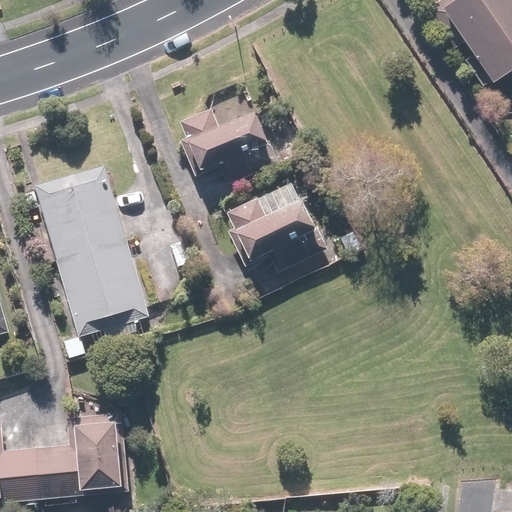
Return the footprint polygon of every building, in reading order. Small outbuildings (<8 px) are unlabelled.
[(511,0),(442,0),(424,13),(450,51),(457,46),(484,87),(511,68),(511,0)] [(259,111),(248,86),(213,102),(214,106),(171,126),(194,176),(217,165),(227,187),(277,165),(253,113),(259,111)] [(124,323),(145,317),(102,170),(32,191),(72,327),(121,313),(124,323)] [(275,276),(326,250),(291,181),(223,216),(231,232),(225,236),(241,267),(264,255),(275,276)] [(0,451),(0,503),(115,494),(108,414),(64,417),(67,446),(0,451)]
